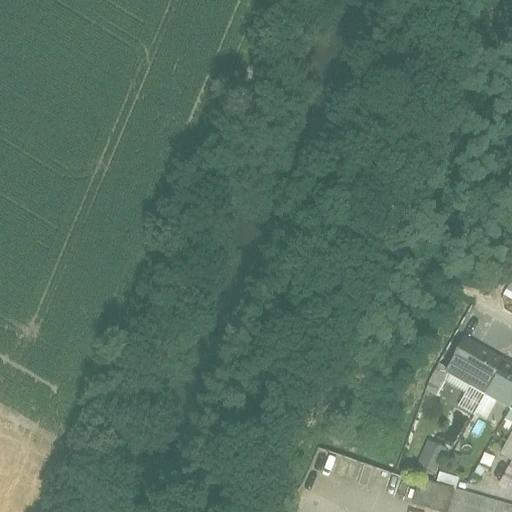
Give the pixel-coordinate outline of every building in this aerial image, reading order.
[(511,366),(466,340),(448,374),(511,410),(511,366)] [(416,468),(435,475),(445,448),(426,441),(416,468)] [(445,470),(454,474),(462,457),(453,452),(445,470)] [(497,481),(508,461),(499,456),(488,476),(497,481)] [(508,511),(406,483),(400,504),(426,511),(508,511)]
